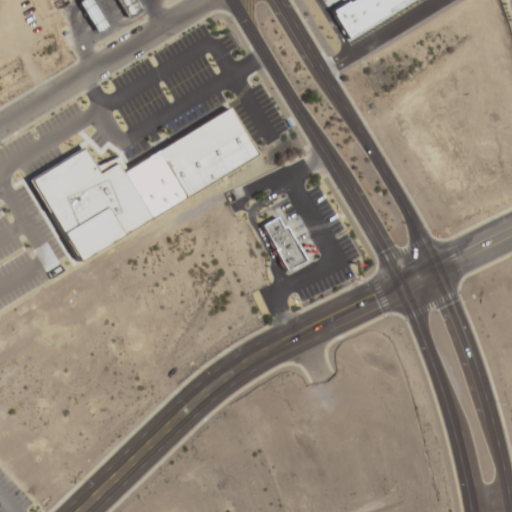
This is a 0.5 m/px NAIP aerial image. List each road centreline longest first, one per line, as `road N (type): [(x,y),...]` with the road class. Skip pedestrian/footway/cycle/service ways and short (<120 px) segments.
road 1 (secondary): [(233,0),(398,284),(449,418),(472,511)]
road 2 (secondary): [(511,496),(484,385),(439,267),(279,0)]
road 3 (tertiary): [(439,267),(257,353),(76,511)]
road 4 (residential): [(0,123),(212,0)]
